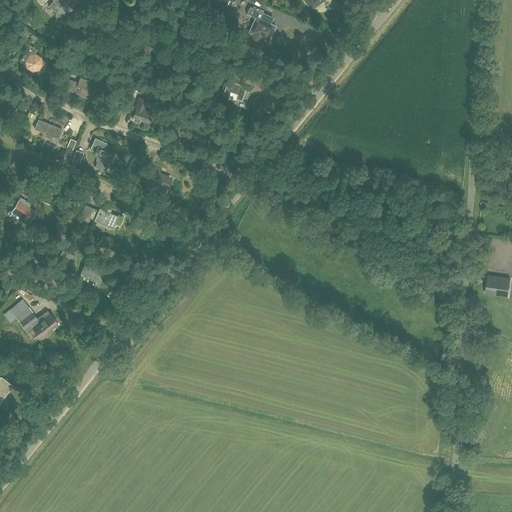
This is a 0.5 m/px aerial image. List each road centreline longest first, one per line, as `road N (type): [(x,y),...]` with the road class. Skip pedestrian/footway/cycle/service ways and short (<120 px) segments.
road 1 (unclassified): [(0,487),(395,0)]
road 2 (unclassified): [(453,511),(482,0)]
road 3 (track): [(246,178),(31,91),(0,70)]
road 4 (track): [(311,100),(93,0)]
road 5 (unknown): [(206,229),(39,152),(19,154),(0,179)]
